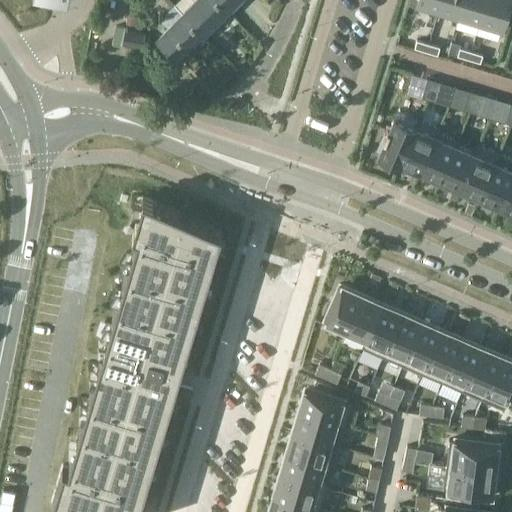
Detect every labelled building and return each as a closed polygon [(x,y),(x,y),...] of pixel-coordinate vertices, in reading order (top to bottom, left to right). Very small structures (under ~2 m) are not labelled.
[(73,0),(35,0),(35,3),(72,9),(73,0)] [(178,0),(173,5),(199,31),(202,33),(227,8),(219,0),(178,0)] [(440,0),(439,8),(460,14),(463,0),(440,0)] [(463,0),(460,14),(480,20),(486,0),(463,0)] [(486,0),(480,20),(502,26),(509,0),(486,0)] [(169,26),(159,37),(176,54),(190,40),(191,41),(198,34),(197,33),(199,31),(173,5),(160,18),(169,26)] [(127,32),(125,42),(141,45),(143,36),(138,35),(138,33),(127,30),(127,32)] [(417,39),(414,47),(426,50),(428,43),(417,39)] [(428,43),(426,50),(438,54),(440,46),(428,43)] [(460,47),(457,55),(469,58),(471,50),(460,47)] [(471,50),(469,58),(480,62),(483,54),(471,50)] [(427,78),(425,87),(437,91),(440,81),(427,78)] [(425,87),(422,97),(434,100),(437,91),(425,87)] [(469,90),(466,99),(479,103),(482,94),(469,90)] [(466,99),(464,109),(476,113),(479,103),(466,99)] [(385,139),(378,154),(400,164),(420,118),(419,118),(398,109),(395,118),(394,118),(389,129),(388,128),(383,139),(385,139)] [(420,118),(400,164),(401,164),(401,162),(420,170),(438,131),(438,132),(440,127),(420,118)] [(438,131),(420,170),(440,179),(455,144),(456,145),(458,140),(438,132),(438,131)] [(455,144),(440,179),(460,188),(475,153),(474,152),(456,145),(455,144)] [(475,153),(460,188),(480,196),(495,161),(499,153),(478,144),(474,152),(475,153)] [(495,161),(480,196),(500,205),(511,176),(511,158),(499,153),(495,161)] [(511,176),(500,205),(511,210),(511,176)] [(63,465),(51,502),(84,511),(137,511),(143,494),(175,385),(174,385),(170,383),(177,359),(182,361),(183,360),(221,229),(185,213),(180,212),(143,195),(131,233),(137,235),(100,357),(98,363),(68,466),(63,465)] [(329,305),(324,317),(327,318),(326,320),(347,329),(362,293),(342,284),(332,306),(329,305)] [(362,293),(347,329),(366,338),(382,301),(362,293)] [(366,338),(362,346),(382,355),(402,310),(382,301),(366,338)] [(402,310),(382,355),(402,364),(422,318),(402,310)] [(422,318),(402,364),(422,372),(442,327),(422,318)] [(442,327),(422,372),(442,381),(462,335),(442,327)] [(442,381),(437,392),(457,400),(462,390),(466,381),(481,344),(462,335),(442,381)] [(466,381),(462,390),(481,398),(482,398),(485,389),(492,374),(501,353),(481,344),(466,381)] [(485,389),(482,398),(503,407),(510,391),(511,392),(511,357),(501,353),(492,374),(485,389)] [(320,363),(315,373),(326,378),(331,367),(320,363)] [(331,367),(326,378),(337,382),(342,372),(331,367)] [(304,389),(298,411),(345,425),(352,403),(330,396),(333,386),(317,379),(313,391),(304,389)] [(359,380),(355,390),(366,395),(370,385),(359,380)] [(379,388),(375,399),(386,403),(390,393),(379,388)] [(390,393),(386,403),(397,408),(401,398),(390,393)] [(421,402),(419,413),(431,415),(433,404),(421,402)] [(433,404),(431,415),(443,416),(444,405),(433,404)] [(298,411),(291,433),(339,447),(345,425),(298,411)] [(463,414),(461,425),(473,426),(475,416),(463,414)] [(475,416),(473,426),(485,428),(487,417),(475,416)] [(380,422),(378,434),(389,436),(391,424),(380,422)] [(492,429),(490,444),(499,445),(500,430),(492,429)] [(291,433),(285,454),(333,468),(339,447),(291,433)] [(378,434),(375,446),(386,448),(389,436),(378,434)] [(449,438),(446,463),(496,470),(499,445),(490,444),(449,438)] [(407,445),(404,457),(415,459),(418,447),(407,445)] [(285,454),(279,474),(326,489),(333,468),(285,454)] [(404,457),(402,469),(413,471),(415,459),(404,457)] [(446,463),(443,488),(492,495),(496,470),(446,463)] [(371,464),(369,476),(380,479),(382,467),(371,464)] [(279,474),(273,495),(320,509),(326,489),(279,474)] [(369,476),(366,488),(377,490),(380,479),(369,476)] [(273,495),(267,511),(319,511),(320,509),(273,495)] [(441,506),(439,511),(486,511),(479,511),(480,502),(464,500),(463,509),(441,506)]
